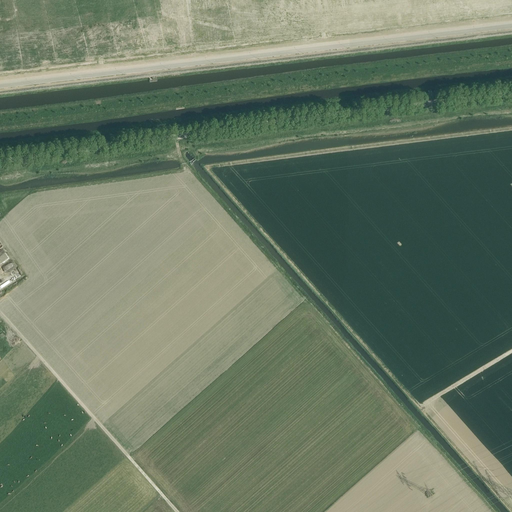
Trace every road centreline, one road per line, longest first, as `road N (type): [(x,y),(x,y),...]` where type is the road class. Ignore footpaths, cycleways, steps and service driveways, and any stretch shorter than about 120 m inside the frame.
road 1 (unclassified): [(0,163),(511,95)]
road 2 (unclassified): [(511,24),(0,84)]
